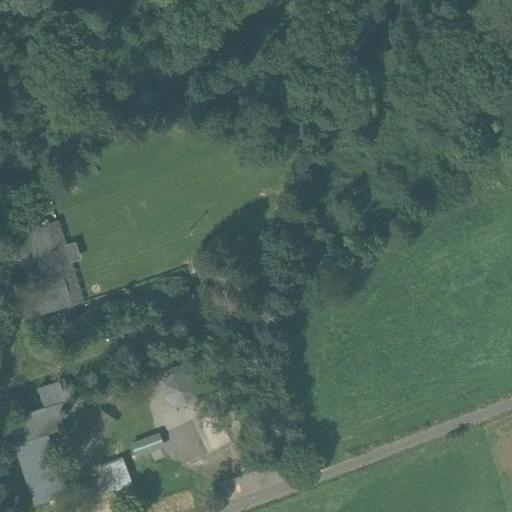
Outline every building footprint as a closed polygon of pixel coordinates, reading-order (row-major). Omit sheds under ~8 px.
[(10,237),(36,320),(84,305),(72,266),(81,262),(75,243),(65,246),(58,222),(10,237)] [(162,399),(172,408),(186,407),(195,398),(195,383),(184,374),(169,374),(161,385),(162,399)] [(57,381),(35,389),(42,409),(64,401),(57,381)] [(57,410),(55,404),(42,409),(4,421),(13,447),(49,434),(64,430),(57,410)] [(104,406),(91,423),(107,436),(120,419),(104,406)] [(134,441),(139,454),(148,451),(161,446),(156,433),(134,441)] [(49,434),(13,447),(32,504),(70,492),(49,434)]
